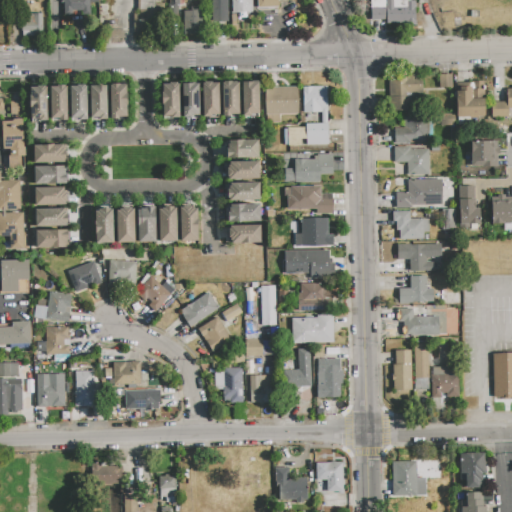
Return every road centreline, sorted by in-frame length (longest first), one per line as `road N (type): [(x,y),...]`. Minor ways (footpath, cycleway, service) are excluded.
road 1 (residential): [(0,64),(511,51)]
road 2 (tertiary): [(371,436),(362,103),(357,56),(331,0)]
road 3 (tertiary): [(0,441),(371,436)]
road 4 (residential): [(104,139),(88,149),(87,171),(99,186),(192,183),(204,170),(205,155),(192,139),(104,139)]
road 5 (residential): [(197,437),(192,385),(175,359),(112,326)]
road 6 (residential): [(371,436),(511,433)]
